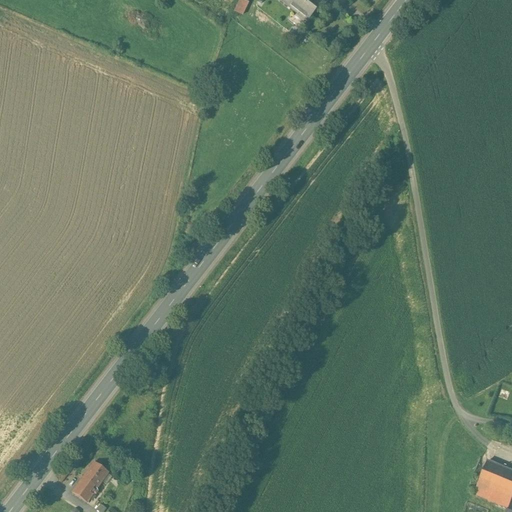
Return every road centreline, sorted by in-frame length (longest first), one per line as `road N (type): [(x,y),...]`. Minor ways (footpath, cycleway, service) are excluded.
road 1 (primary): [(6,511),(377,32)]
road 2 (residential): [(377,32),(416,170),(451,395),(466,416),(511,428)]
